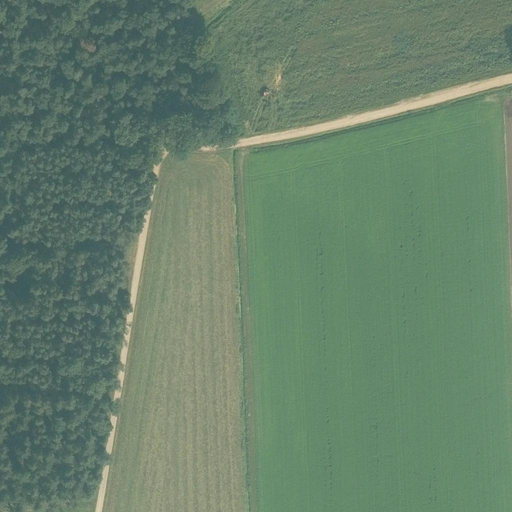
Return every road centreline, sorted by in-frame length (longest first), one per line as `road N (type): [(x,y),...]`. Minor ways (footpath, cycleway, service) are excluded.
road 1 (unclassified): [(183,0),(96,511)]
road 2 (track): [(158,143),(310,132),(511,79)]
